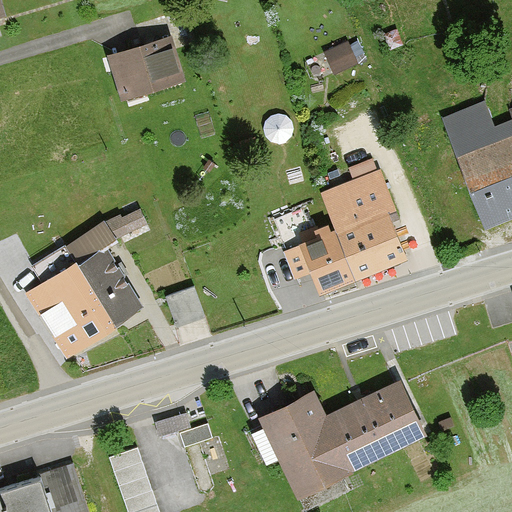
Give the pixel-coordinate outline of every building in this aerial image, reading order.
[(396,29),(384,34),(390,48),(402,44),(396,29)] [(351,38),(328,48),(336,69),(360,60),(351,38)] [(168,39),(113,56),(124,93),(145,86),(146,89),(180,79),(168,39)] [(511,213),(511,109),(510,110),(511,114),(511,120),(494,128),(485,103),(444,120),(485,224),(511,213)] [(290,134),(292,128),(290,121),(285,116),(279,115),(272,117),(267,121),(265,128),(267,135),(272,140),(279,141),(285,139),(290,134)] [(337,230),(355,276),(406,255),(392,220),(399,217),(380,172),(343,187),(346,195),(327,202),(338,230),(337,230)] [(77,263),(115,323),(141,307),(120,274),(126,270),(120,262),(115,265),(103,246),(114,239),(113,237),(147,220),(142,209),(123,218),(121,214),(103,223),(67,248),(77,263)] [(322,289),(355,276),(337,230),(330,233),(327,226),(318,229),(317,227),(301,233),(305,243),(287,250),(297,275),(314,269),(322,289)] [(49,319),(70,352),(115,323),(77,263),(31,293),(40,308),(36,311),(44,323),(49,319)] [(194,286),(166,296),(177,324),(204,314),(194,286)] [(417,380),(341,417),(367,470),(443,433),(417,380)] [(331,396),(279,421),(319,503),(355,486),(350,478),(367,470),(341,417),(331,396)] [(192,408),(162,417),(166,431),(196,422),(192,408)] [(214,419),(186,429),(191,444),(219,434),(214,419)] [(166,511),(144,444),(115,454),(134,511),(166,511)] [(95,511),(78,457),(0,482),(0,511),(95,511)]
